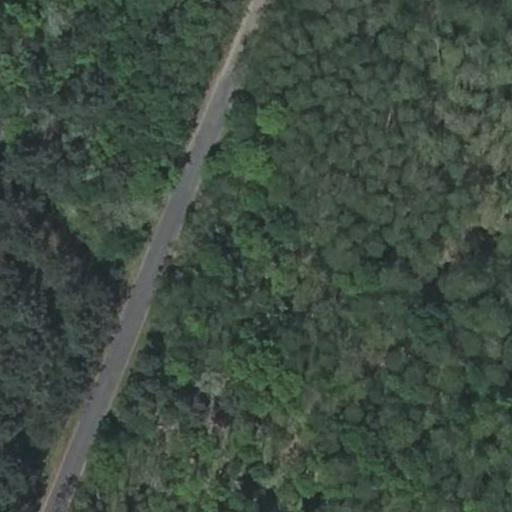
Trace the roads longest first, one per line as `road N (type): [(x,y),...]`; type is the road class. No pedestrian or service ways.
road 1 (unclassified): [(56,511),(265,0)]
road 2 (track): [(152,275),(0,152)]
